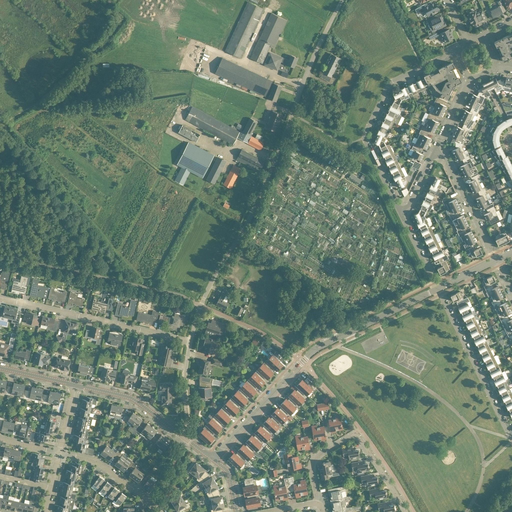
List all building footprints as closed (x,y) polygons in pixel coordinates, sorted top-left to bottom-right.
[(487,12),(488,14),(490,19),(506,11),(500,0),(497,2),(499,6),(487,12)] [(511,0),(503,0),(507,8),(508,10),(511,7),(511,6),(511,0)] [(225,51),(241,58),(264,9),(248,2),(225,51)] [(421,6),(415,9),(418,14),(424,10),(425,13),(426,13),(428,17),(431,15),(434,13),(434,12),(439,10),(438,9),(439,9),(437,5),(436,5),(435,2),(432,4),(427,6),(426,3),(421,6)] [(474,12),(472,13),(468,15),(470,20),(470,21),(470,20),(471,22),(471,23),(474,28),(482,24),(481,23),(487,20),(482,10),(475,14),(474,12)] [(274,48),(276,43),(278,39),(279,36),(287,20),(272,13),(251,58),(262,63),(270,46),(274,48)] [(441,14),(436,16),(428,20),(433,31),(437,29),(441,27),(446,25),(444,22),(442,23),(440,18),(442,17),(441,14)] [(442,37),(443,39),(444,38),(446,41),(453,38),(449,29),(441,33),(442,37)] [(511,57),(511,33),(494,42),(503,61),(509,59),(510,59),(510,58),(509,58),(511,57)] [(289,60),(270,52),(265,64),(277,70),(281,61),(294,67),(298,58),(291,55),(289,60)] [(332,54),(323,73),(332,77),(341,58),(332,54)] [(216,73),(262,94),(269,79),(223,58),(216,73)] [(456,85),(456,84),(462,82),(452,62),(424,76),(425,78),(428,85),(432,83),(436,89),(441,93),(440,96),(449,100),(454,88),(455,88),(454,88),(453,86),(456,84),(456,85)] [(506,80),(500,79),(501,81),(502,81),(501,87),(502,88),(502,89),(504,90),(509,91),(511,79),(510,79),(510,78),(506,77),(506,80)] [(421,79),(416,81),(423,94),(427,92),(425,89),(429,87),(425,78),(421,80),(421,79)] [(491,89),(494,88),(495,90),(496,92),(499,91),(502,89),(502,88),(501,87),(502,81),(501,81),(500,79),(497,81),(496,78),(495,78),(494,79),(490,81),(488,82),(486,83),(485,83),(488,90),(489,90),(491,89)] [(413,83),(408,85),(409,86),(413,95),(417,93),(421,91),(422,94),(423,94),(416,81),(417,83),(413,84),(413,83)] [(479,92),(478,93),(483,95),(485,98),(491,95),(489,90),(488,90),(485,83),(482,85),(482,86),(480,86),(481,89),(478,90),(479,92)] [(268,99),(276,102),(282,87),(274,84),(268,99)] [(402,88),(400,89),(401,90),(405,99),(409,97),(408,94),(408,93),(411,92),(410,88),(409,86),(406,88),(405,88),(405,87),(402,88)] [(395,99),(394,102),(399,105),(402,100),(404,98),(405,99),(400,89),(401,90),(393,94),(395,99)] [(472,98),(471,99),(480,104),(481,104),(484,99),(485,98),(483,95),(478,93),(477,96),(473,94),(471,98),(472,98)] [(436,104),(434,107),(443,111),(444,110),(445,110),(447,106),(442,104),(443,101),(436,98),(434,103),(436,104)] [(472,107),(471,109),(478,113),(480,110),(479,109),(481,104),(480,104),(471,99),(470,101),(468,104),(472,107)] [(391,105),(389,110),(390,110),(398,114),(402,106),(399,105),(394,102),(392,106),(391,105)] [(430,111),(428,114),(435,117),(437,114),(441,117),(443,113),(443,111),(434,107),(432,106),(431,105),(429,110),(430,111)] [(193,106),(186,119),(223,140),(227,141),(233,145),(240,132),(234,129),(230,127),(193,106)] [(464,114),(463,115),(472,120),(474,121),(475,121),(477,116),(478,113),(471,109),(470,112),(465,110),(463,114),(464,114)] [(273,110),(266,127),(276,131),(282,114),(278,112),(273,110)] [(387,113),(385,118),(386,118),(394,122),(398,124),(401,116),(398,115),(398,114),(390,110),(389,113),(388,114),(387,113)] [(427,118),(426,119),(428,120),(427,123),(436,127),(436,126),(437,126),(439,122),(437,121),(438,119),(435,117),(428,114),(427,118)] [(465,123),(463,125),(470,129),(474,121),(472,120),(463,115),(462,117),(460,120),(465,123)] [(503,121),(502,117),(498,120),(499,121),(496,124),(502,130),(506,126),(509,125),(506,119),(503,121)] [(250,118),(243,131),(251,135),(258,122),(250,118)] [(381,126),(382,127),(390,131),(394,122),(385,118),(386,118),(384,122),(383,122),(381,126)] [(423,125),(421,130),(428,133),(429,131),(434,133),(435,129),(436,127),(425,122),(424,125),(423,125)] [(491,132),(491,131),(499,134),(502,130),(496,124),(495,124),(494,123),(489,131),(491,132)] [(196,142),(201,134),(182,124),(178,132),(196,142)] [(456,130),(455,132),(464,136),(466,137),(470,129),(463,125),(462,128),(457,126),(455,130),(456,130)] [(379,130),(377,134),(386,139),(390,131),(382,127),(380,130),(379,130)] [(241,130),(237,138),(248,143),(251,136),(252,136),(251,135),(243,131),(241,130)] [(420,133),(417,138),(428,143),(429,142),(431,138),(426,136),(428,133),(421,130),(419,133),(420,133)] [(491,132),(489,131),(488,131),(488,135),(491,135),(490,140),(499,139),(499,134),(491,131),(491,132)] [(453,137),(450,143),(455,143),(463,143),(464,142),(465,140),(463,139),(464,136),(455,132),(455,133),(454,133),(452,136),(453,137)] [(379,144),(381,148),(386,145),(384,141),(386,139),(377,134),(378,135),(374,142),(379,144)] [(248,143),(260,150),(264,143),(251,136),(248,143)] [(414,143),(413,146),(420,149),(421,147),(426,149),(428,145),(427,145),(428,143),(417,138),(415,143),(414,143)] [(499,139),(490,140),(487,140),(488,144),(491,144),(492,148),(500,145),(499,139)] [(176,179),(175,181),(182,185),(184,182),(190,170),(203,177),(214,154),(189,142),(178,164),(182,166),(176,179)] [(455,154),(455,155),(464,151),(462,146),(464,145),(463,143),(455,143),(455,145),(456,148),(452,150),(454,154),(455,154)] [(381,152),(383,156),(393,152),(391,147),(389,144),(386,145),(381,148),(382,152),(381,152)] [(420,149),(413,146),(411,149),(413,150),(411,155),(420,160),(421,160),(420,159),(421,158),(423,154),(418,152),(420,149)] [(492,150),(489,152),(492,157),(494,156),(503,151),(501,146),(496,148),(492,150)] [(237,159),(244,163),(248,165),(249,162),(261,168),(265,161),(242,149),(237,159)] [(462,159),(463,161),(470,158),(469,155),(467,156),(464,151),(455,155),(456,157),(455,157),(457,161),(462,159)] [(494,156),(498,160),(507,156),(506,156),(503,151),(494,156)] [(385,160),(387,165),(397,160),(393,152),(383,156),(384,157),(385,156),(386,160),(385,160)] [(501,165),(510,161),(507,156),(498,160),(502,164),(501,165)] [(208,177),(207,179),(215,183),(216,181),(225,161),(218,157),(208,177)] [(465,164),(460,166),(462,170),(463,171),(472,167),(474,166),(472,161),(470,158),(463,161),(465,164)] [(412,166),(419,169),(422,164),(412,159),(410,162),(413,163),(412,166)] [(389,168),(391,173),(401,168),(397,160),(387,165),(388,165),(389,164),(390,168),(389,168)] [(503,170),(511,166),(511,165),(510,161),(501,165),(504,170),(503,170)] [(224,184),(231,187),(240,168),(234,165),(224,184)] [(511,166),(503,170),(507,175),(511,172),(511,166)] [(470,175),(471,177),(478,174),(477,171),(474,172),(472,167),(463,171),(464,173),(463,173),(465,177),(470,175)] [(393,176),(395,181),(405,176),(403,172),(401,168),(391,173),(393,172),(394,176),(393,176)] [(508,180),(508,181),(511,178),(511,172),(507,175),(506,175),(503,176),(506,182),(508,180)] [(361,180),(351,173),(349,177),(359,184),(361,180)] [(470,186),(471,187),(480,183),(478,178),(480,177),(478,174),(471,177),(472,180),(468,182),(470,186)] [(405,176),(395,181),(397,180),(400,188),(405,185),(404,185),(404,184),(405,184),(405,183),(406,183),(406,182),(406,181),(406,180),(404,177),(405,176)] [(431,184),(441,189),(440,188),(442,185),(442,184),(442,183),(442,182),(441,181),(440,180),(440,179),(436,177),(432,184),(431,184)] [(480,183),(471,187),(472,189),(471,189),(473,193),(478,191),(479,193),(486,190),(491,187),(490,184),(482,188),(480,183)] [(427,192),(437,197),(439,193),(441,189),(431,184),(429,188),(430,189),(428,192),(427,192)] [(480,196),(476,199),(478,202),(479,204),(488,199),(485,194),(487,193),(486,190),(479,193),(480,196)] [(423,200),(433,205),(430,203),(432,200),(435,201),(437,197),(427,192),(425,196),(426,197),(424,201),(423,200)] [(444,205),(446,204),(449,209),(457,204),(457,203),(457,202),(455,199),(451,201),(450,198),(442,202),(444,205)] [(488,199),(479,204),(480,205),(479,205),(481,209),(485,207),(487,210),(494,206),(492,203),(490,204),(488,199)] [(420,209),(426,212),(429,212),(431,209),(433,205),(423,200),(421,205),(422,205),(420,209)] [(458,206),(457,204),(449,209),(446,210),(448,215),(449,215),(450,218),(457,214),(456,211),(461,209),(459,205),(458,206)] [(494,206),(487,210),(488,212),(484,215),(485,218),(486,220),(488,219),(490,224),(500,220),(497,215),(496,212),(496,211),(494,206)] [(417,223),(426,218),(425,218),(424,215),(426,212),(420,209),(419,213),(418,212),(414,214),(418,222),(417,223)] [(453,220),(455,225),(465,220),(465,219),(465,218),(463,215),(459,217),(457,214),(450,218),(452,221),(453,220)] [(421,231),(430,226),(426,218),(417,223),(419,227),(420,226),(422,230),(421,231)] [(457,231),(458,234),(465,230),(464,227),(468,225),(467,221),(466,222),(465,220),(455,225),(457,230),(457,231)] [(424,239),(425,239),(434,234),(430,226),(421,231),(423,235),(424,235),(426,238),(424,239)] [(463,241),(464,241),(473,236),(472,235),(473,235),(471,231),(466,233),(465,230),(458,234),(460,237),(463,241)] [(505,232),(499,234),(504,243),(509,240),(506,233),(505,232)] [(504,243),(499,234),(496,237),(494,233),(490,235),(494,243),(497,242),(499,245),(504,243)] [(428,247),(429,247),(438,242),(436,239),(436,238),(434,234),(425,239),(427,243),(428,243),(430,246),(428,247)] [(463,245),(466,250),(473,246),(472,244),(476,241),(474,238),(473,236),(464,241),(466,244),(463,245)] [(432,255),(444,250),(444,249),(442,250),(440,247),(438,242),(429,247),(431,251),(432,251),(433,254),(432,255)] [(473,246),(466,250),(468,249),(473,258),(482,253),(479,248),(475,250),(473,246)] [(439,260),(440,262),(449,258),(447,254),(446,255),(444,250),(432,255),(435,259),(438,258),(439,260)] [(449,258),(440,262),(442,266),(437,268),(440,274),(450,269),(445,260),(449,258)] [(0,285),(1,286),(1,287),(2,289),(6,289),(10,272),(11,272),(12,268),(7,267),(7,269),(6,269),(1,272),(1,275),(0,274),(0,285)] [(12,288),(13,288),(12,291),(15,292),(16,293),(16,292),(18,293),(18,292),(20,292),(26,294),(27,287),(26,287),(27,284),(29,285),(32,274),(23,272),(23,276),(21,275),(19,284),(13,282),(13,285),(12,288)] [(484,287),(485,289),(492,285),(491,283),(495,280),(493,275),(483,280),(486,285),(484,285),(484,286),(484,287)] [(34,278),(30,296),(35,297),(38,297),(38,296),(47,298),(49,287),(45,286),(45,288),(38,286),(39,279),(34,278)] [(490,296),(491,296),(500,291),(499,290),(500,290),(498,286),(494,288),(492,285),(485,289),(486,292),(487,292),(490,296)] [(55,301),(61,303),(62,300),(65,301),(68,291),(64,290),(63,292),(54,290),(55,288),(51,287),(48,298),(56,300),(55,301)] [(219,298),(216,304),(226,309),(229,303),(227,302),(229,297),(228,296),(230,293),(224,289),(222,293),(219,298)] [(455,300),(457,303),(468,297),(464,299),(460,291),(451,296),(453,301),(455,300)] [(491,302),(493,305),(500,301),(499,299),(503,296),(501,293),(500,291),(491,296),(494,301),(491,302)] [(78,306),(83,307),(85,298),(78,296),(78,294),(75,293),(70,292),(67,304),(71,305),(72,303),(76,304),(76,305),(78,305),(78,306)] [(99,311),(106,313),(107,306),(112,307),(112,311),(114,299),(110,298),(109,298),(108,304),(99,302),(99,299),(94,297),(92,305),(93,305),(92,309),(97,310),(99,310),(99,311)] [(458,308),(460,312),(470,307),(468,303),(467,302),(470,301),(468,297),(457,303),(459,307),(458,308)] [(116,310),(115,315),(122,317),(122,315),(127,316),(128,314),(133,316),(137,301),(131,300),(129,307),(122,305),(122,303),(118,302),(116,310)] [(496,310),(498,313),(508,307),(507,306),(508,306),(506,302),(501,304),(500,301),(493,305),(495,310),(496,310)] [(19,319),(21,311),(18,311),(18,309),(14,308),(14,309),(10,308),(10,307),(5,306),(2,316),(16,319),(16,318),(19,319)] [(462,316),(464,320),(474,315),(470,308),(470,307),(460,312),(461,312),(463,315),(462,316)] [(497,313),(501,321),(508,317),(506,315),(511,312),(509,309),(508,307),(498,313),(497,313)] [(158,321),(159,321),(160,315),(161,312),(160,312),(159,312),(153,311),(152,315),(138,312),(137,320),(152,324),(153,319),(159,320),(158,321)] [(26,313),(24,318),(24,319),(27,320),(27,322),(38,325),(40,318),(37,317),(37,315),(30,313),(30,314),(26,313)] [(159,321),(158,322),(162,323),(162,321),(168,323),(167,327),(177,329),(177,326),(179,326),(179,325),(183,325),(185,315),(175,313),(174,317),(173,316),(173,318),(169,317),(163,315),(160,315),(159,321)] [(466,324),(468,328),(478,324),(474,315),(464,320),(465,320),(467,323),(466,324)] [(43,316),(42,321),(41,324),(48,326),(47,329),(56,331),(58,322),(58,321),(58,322),(54,321),(55,319),(50,318),(47,318),(48,317),(43,316)] [(501,321),(505,329),(511,325),(511,318),(509,320),(508,317),(501,321)] [(65,320),(62,332),(72,334),(72,332),(77,333),(77,331),(79,323),(77,323),(77,322),(76,322),(76,323),(71,322),(69,321),(65,320)] [(208,326),(206,332),(211,334),(214,335),(216,332),(218,332),(219,330),(222,331),(223,327),(225,328),(226,325),(212,320),(211,323),(210,323),(209,323),(208,326)] [(470,332),(472,336),(482,332),(478,324),(468,328),(469,328),(471,331),(470,332)] [(96,343),(100,344),(103,331),(100,330),(100,328),(93,327),(92,331),(87,329),(85,337),(91,338),(91,339),(96,341),(96,343)] [(119,334),(110,332),(107,342),(111,343),(112,343),(112,344),(113,344),(114,345),(115,345),(116,345),(116,344),(117,344),(121,345),(123,334),(122,334),(121,333),(120,333),(119,332),(119,333),(119,334)] [(474,340),(476,344),(486,340),(483,334),(482,332),(472,336),(473,336),(474,338),(475,339),(474,340)] [(12,333),(9,345),(0,342),(0,354),(1,355),(3,356),(7,356),(8,351),(12,351),(16,334),(12,333)] [(145,344),(141,343),(142,339),(134,337),(132,348),(137,350),(136,353),(142,355),(145,344)] [(204,353),(209,354),(213,355),(215,347),(216,348),(218,340),(205,337),(204,345),(206,345),(204,353)] [(478,348),(480,352),(490,348),(488,344),(489,343),(490,342),(491,341),(490,340),(489,338),(486,340),(476,344),(477,344),(479,348),(478,348)] [(161,354),(159,364),(165,365),(170,366),(172,358),(173,353),(172,353),(173,348),(167,347),(167,346),(162,345),(161,350),(163,350),(162,354),(161,354)] [(482,356),(484,360),(494,356),(490,348),(480,352),(480,353),(481,352),(483,356),(482,356)] [(16,349),(16,352),(15,357),(19,358),(19,359),(24,360),(25,359),(29,360),(31,351),(26,350),(26,352),(16,349)] [(282,365),(280,362),(281,361),(282,362),(284,359),(278,354),(279,353),(276,351),(276,352),(273,349),(268,353),(271,356),(267,361),(266,360),(277,370),(282,365)] [(36,352),(35,357),(36,357),(35,363),(43,365),(43,363),(48,364),(50,356),(45,355),(46,352),(45,351),(43,351),(42,351),(41,353),(36,352)] [(486,364),(488,369),(498,364),(494,356),(484,360),(484,361),(485,360),(487,364),(486,364)] [(60,369),(67,370),(67,369),(68,370),(70,360),(57,357),(56,361),(55,361),(54,364),(55,365),(55,367),(61,368),(60,369)] [(198,373),(203,374),(207,375),(210,361),(201,359),(200,364),(200,365),(200,367),(199,367),(200,367),(198,373)] [(266,360),(258,369),(268,378),(273,373),(271,371),(274,368),(277,370),(266,360)] [(80,373),(87,375),(87,373),(93,374),(94,368),(79,364),(78,369),(80,370),(80,373)] [(490,372),(492,377),(493,376),(501,372),(498,364),(488,369),(489,368),(491,372),(490,372)] [(101,373),(100,378),(108,380),(110,380),(111,378),(115,379),(116,374),(117,370),(113,369),(104,367),(103,371),(102,371),(101,373)] [(136,384),(137,379),(137,376),(130,375),(130,374),(129,374),(130,372),(129,370),(124,369),(123,370),(123,373),(122,373),(121,377),(122,377),(120,382),(127,384),(128,381),(129,382),(136,384)] [(258,369),(249,378),(259,387),(264,382),(263,380),(266,377),(268,378),(258,369)] [(501,372),(493,376),(495,380),(494,380),(496,385),(497,384),(508,379),(504,371),(502,372),(501,372)] [(201,387),(200,387),(199,388),(199,396),(201,396),(201,398),(202,399),(205,399),(206,398),(206,397),(211,397),(211,387),(210,387),(210,385),(212,378),(200,375),(200,379),(201,379),(201,387)] [(143,377),(141,383),(140,388),(141,388),(141,389),(144,390),(144,389),(150,390),(151,387),(155,388),(156,382),(149,380),(149,378),(143,377)] [(249,378),(241,387),(251,397),(256,391),(254,390),(257,386),(259,388),(259,387),(249,378)] [(302,380),(297,385),(308,395),(307,394),(312,389),(313,390),(316,386),(307,378),(304,381),(302,380)] [(505,380),(497,384),(498,386),(499,388),(498,388),(500,393),(501,392),(509,388),(507,384),(511,382),(509,378),(508,379),(505,380)] [(2,393),(8,394),(9,386),(6,385),(7,381),(1,380),(0,385),(0,390),(2,391),(2,393)] [(14,393),(17,394),(20,384),(14,383),(13,387),(9,386),(8,394),(10,395),(13,396),(14,393)] [(168,405),(172,405),(172,401),(171,401),(171,383),(160,383),(160,390),(164,390),(164,399),(162,399),(162,405),(168,405)] [(20,397),(26,399),(28,390),(24,389),(25,385),(20,384),(17,394),(21,395),(20,397)] [(294,390),(289,395),(299,405),(308,395),(297,385),(299,388),(296,391),(294,390)] [(32,397),(35,398),(38,388),(32,387),(31,391),(28,390),(26,399),(32,400),(32,397)] [(241,387),(232,397),(242,406),(247,400),(246,399),(249,395),(250,397),(251,397),(241,387)] [(35,398),(35,402),(38,402),(38,401),(44,403),(46,394),(42,394),(43,389),(38,388),(35,398)] [(509,388),(501,392),(502,395),(503,396),(502,397),(504,401),(505,400),(511,396),(511,393),(511,392),(509,388)] [(50,401),(54,402),(56,392),(50,391),(49,395),(46,394),(44,403),(50,404),(50,401)] [(286,399),(281,404),(282,406),(291,414),(299,405),(289,395),(291,397),(288,401),(286,399)] [(82,399),(81,405),(85,405),(92,407),(92,404),(96,404),(97,398),(94,397),(94,398),(90,397),(87,396),(86,400),(82,399)] [(232,397),(224,406),(234,415),(239,409),(237,408),(240,404),(242,406),(232,397)] [(80,408),(79,414),(83,414),(90,416),(90,413),(92,413),(94,408),(92,407),(85,405),(85,406),(84,407),(84,409),(80,408)] [(114,418),(115,415),(117,406),(111,405),(110,410),(107,410),(106,416),(114,418)] [(115,415),(114,418),(120,419),(120,421),(122,422),(122,420),(126,415),(125,414),(122,413),(123,407),(117,406),(115,415)] [(224,406),(215,415),(225,424),(230,419),(228,417),(232,413),(233,415),(234,415),(224,406)] [(277,408),(272,414),(274,415),(282,423),(291,414),(282,406),(279,410),(277,408)] [(128,421),(132,424),(138,416),(133,413),(129,417),(126,415),(122,420),(122,422),(125,425),(128,421)] [(78,417),(77,423),(88,425),(91,426),(93,417),(90,416),(79,414),(82,414),(82,418),(78,417)] [(43,415),(42,420),(46,421),(45,425),(55,427),(57,422),(53,421),(53,417),(52,417),(43,415)] [(215,415),(207,424),(217,433),(222,428),(220,426),(223,423),(225,424),(215,415)] [(269,417),(264,423),(265,424),(274,432),(277,435),(282,429),(279,427),(279,426),(282,423),(274,415),(271,418),(270,419),(269,417)] [(135,430),(137,431),(141,426),(139,424),(142,420),(138,416),(132,424),(130,426),(135,430)] [(2,430),(7,432),(9,422),(4,420),(4,418),(1,417),(0,422),(0,425),(2,426),(2,430)] [(329,420),(331,432),(336,432),(335,430),(343,429),(342,424),(340,418),(329,420)] [(19,421),(17,430),(20,430),(19,434),(25,436),(28,421),(20,419),(19,421)] [(14,429),(17,430),(19,421),(16,420),(15,423),(9,422),(7,432),(13,433),(14,429)] [(79,429),(78,432),(88,434),(89,429),(87,428),(88,425),(77,423),(76,428),(79,429)] [(141,426),(137,431),(140,433),(140,434),(144,437),(152,427),(147,423),(144,428),(141,426)] [(260,426),(255,432),(265,441),(274,432),(264,423),(265,424),(262,428),(260,426)] [(41,424),(39,433),(50,435),(51,432),(54,433),(55,427),(45,425),(41,424)] [(217,433),(207,424),(203,428),(204,429),(199,434),(209,443),(214,438),(212,436),(216,433),(217,433)] [(312,428),(313,435),(314,440),(321,438),(322,440),(326,439),(325,434),(324,426),(312,428)] [(144,437),(149,440),(152,442),(156,437),(153,435),(157,431),(152,427),(144,437)] [(74,435),(73,440),(77,441),(84,443),(84,441),(84,439),(86,440),(88,434),(78,432),(78,435),(74,435)] [(252,436),(247,441),(257,450),(265,441),(255,432),(257,434),(253,437),(252,436)] [(34,435),(33,441),(41,443),(44,443),(45,440),(49,441),(50,435),(39,433),(39,436),(34,435)] [(156,442),(161,445),(166,438),(162,434),(158,439),(156,437),(152,442),(154,444),(156,442)] [(296,438),(297,445),(298,450),(305,448),(305,450),(310,449),(307,436),(296,438)] [(161,445),(159,448),(163,451),(162,452),(162,453),(165,455),(168,458),(169,456),(170,453),(170,452),(168,451),(170,448),(167,446),(171,442),(166,438),(161,445)] [(83,443),(73,440),(77,441),(76,447),(79,448),(78,451),(93,454),(94,449),(87,447),(87,444),(83,443)] [(243,445),(238,450),(239,451),(248,459),(253,454),(260,458),(262,455),(257,450),(247,441),(248,443),(245,446),(243,445)] [(101,453),(105,456),(111,449),(106,445),(101,453)] [(3,456),(9,457),(11,449),(5,447),(4,451),(1,451),(0,455),(0,456),(3,457),(3,456)] [(345,449),(342,449),(343,454),(343,456),(348,455),(349,459),(351,459),(351,461),(357,460),(357,458),(360,457),(359,452),(359,451),(358,449),(353,450),(352,447),(350,448),(345,449)] [(9,457),(8,461),(13,462),(14,458),(16,450),(11,449),(9,457)] [(114,455),(116,457),(120,452),(118,450),(116,452),(111,449),(105,456),(110,460),(114,455)] [(16,450),(14,458),(19,460),(19,461),(20,461),(22,455),(20,454),(21,451),(16,450)] [(234,453),(229,459),(232,462),(235,464),(233,466),(237,470),(238,468),(239,468),(244,463),(248,460),(248,459),(239,451),(237,453),(235,455),(234,453)] [(34,459),(33,462),(34,462),(40,464),(43,464),(45,459),(41,458),(42,455),(39,454),(32,452),(30,458),(34,459)] [(115,464),(120,467),(127,457),(123,454),(120,452),(116,457),(119,459),(115,464)] [(285,464),(287,463),(289,470),(301,467),(301,463),(299,463),(298,456),(293,457),(292,453),(283,455),(285,464)] [(128,466),(130,468),(134,463),(132,461),(127,457),(120,467),(124,471),(128,466)] [(133,470),(129,475),(134,478),(142,468),(143,467),(136,461),(134,463),(130,468),(133,470)] [(332,472),(332,471),(336,470),(336,471),(337,471),(333,464),(330,465),(330,461),(324,462),(323,462),(323,463),(322,463),(323,468),(320,469),(322,479),(328,478),(327,473),(332,472)] [(359,461),(354,462),(351,463),(353,469),(358,468),(358,472),(357,472),(358,475),(365,473),(364,471),(369,471),(368,465),(368,464),(368,463),(362,464),(362,461),(359,461)] [(34,471),(45,474),(46,468),(43,467),(43,464),(40,464),(34,462),(33,462),(32,462),(31,465),(33,465),(33,466),(32,471),(34,471)] [(70,471),(77,472),(81,473),(81,470),(84,470),(84,469),(85,465),(79,463),(76,462),(75,466),(71,465),(70,471)] [(191,472),(194,474),(201,466),(199,464),(196,462),(195,464),(192,462),(185,471),(189,474),(191,472)] [(197,480),(199,482),(208,474),(204,471),(205,470),(203,468),(203,467),(201,466),(194,474),(198,477),(197,480)] [(146,472),(142,468),(134,478),(139,482),(142,477),(145,479),(149,474),(146,472)] [(68,476),(68,479),(77,482),(78,476),(76,476),(77,472),(70,471),(66,470),(65,475),(68,476)] [(29,477),(29,479),(30,480),(38,482),(39,482),(40,479),(44,480),(45,474),(34,471),(32,471),(32,472),(31,476),(29,477)] [(149,474),(145,479),(147,481),(144,486),(149,490),(155,482),(150,479),(153,475),(150,472),(149,474)] [(98,488),(104,480),(105,479),(100,476),(99,476),(96,474),(92,480),(95,482),(93,484),(98,488)] [(204,484),(206,487),(216,482),(214,479),(214,480),(212,477),(210,478),(208,474),(199,482),(200,482),(201,485),(204,484)] [(377,476),(372,477),(371,474),(361,476),(362,483),(367,482),(368,486),(378,484),(377,479),(378,478),(378,477),(377,477),(377,476)] [(243,488),(245,495),(247,494),(258,492),(256,480),(252,480),(252,478),(255,477),(244,479),(245,485),(246,485),(247,487),(243,488)] [(292,477),(288,478),(290,489),(294,488),(296,497),(301,496),(300,495),(307,494),(305,482),(294,484),(292,477)] [(290,489),(288,478),(284,478),(285,486),(274,488),(276,500),(283,498),(283,500),(288,499),(286,490),(290,489)] [(63,482),(62,488),(73,490),(73,487),(76,487),(77,482),(68,479),(67,483),(63,482)] [(98,488),(105,493),(112,485),(107,481),(107,482),(104,480),(98,488)] [(207,493),(208,496),(219,492),(216,488),(218,487),(217,484),(216,482),(206,487),(209,491),(207,493)] [(105,493),(113,499),(119,491),(119,490),(115,487),(114,487),(112,485),(105,493)] [(343,497),(342,492),(342,491),(347,490),(346,486),(333,488),(328,489),(329,493),(330,492),(331,499),(343,497)] [(64,494),(64,497),(67,498),(71,499),(75,500),(76,494),(72,493),(73,490),(62,488),(61,493),(64,494)] [(379,488),(372,489),(369,490),(370,496),(375,495),(376,500),(387,498),(386,492),(386,491),(385,490),(380,491),(379,488)] [(119,491),(113,499),(114,500),(112,502),(118,507),(127,496),(122,492),(121,493),(119,491)] [(173,503),(174,506),(184,500),(182,496),(183,494),(181,491),(172,496),(173,499),(171,500),(173,503)] [(212,500),(213,504),(223,502),(223,499),(222,496),(220,497),(219,492),(208,496),(209,496),(209,500),(212,500)] [(248,499),(246,500),(247,507),(260,505),(258,492),(247,494),(248,499)] [(330,500),(331,503),(332,503),(333,510),(345,508),(344,503),(345,502),(349,501),(348,499),(350,499),(351,498),(351,495),(343,497),(331,499),(330,500)] [(60,496),(59,502),(62,503),(61,506),(63,506),(71,508),(73,509),(75,500),(71,499),(67,498),(64,497),(60,496)] [(30,504),(27,511),(33,511),(34,511),(37,511),(39,502),(30,500),(30,504)] [(184,500),(174,506),(176,508),(178,510),(180,509),(181,511),(191,506),(188,502),(186,503),(184,500)] [(394,504),(388,505),(388,501),(380,503),(377,503),(379,510),(384,509),(384,511),(391,511),(395,511),(394,506),(394,505),(394,504)] [(211,509),(211,511),(219,511),(222,511),(222,508),(224,508),(224,505),(224,504),(223,502),(213,504),(214,508),(211,509)]
